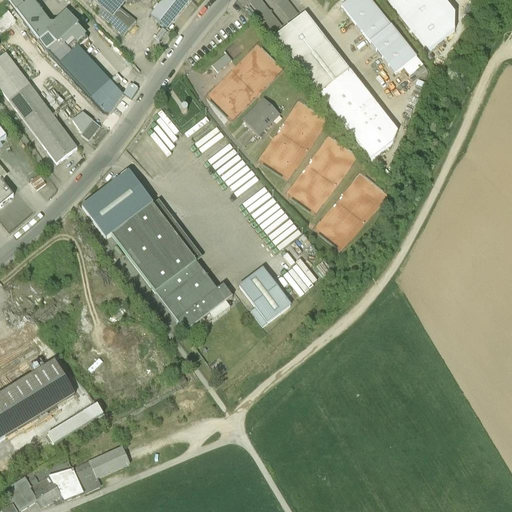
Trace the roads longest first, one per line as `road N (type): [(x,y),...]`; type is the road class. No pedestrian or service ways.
road 1 (track): [(237,424),(256,390),(366,303),(404,246),(494,55),(511,34)]
road 2 (unclassified): [(222,0),(106,157),(0,258)]
road 3 (residential): [(55,511),(197,451),(237,424)]
road 4 (unknown): [(124,133),(20,46)]
